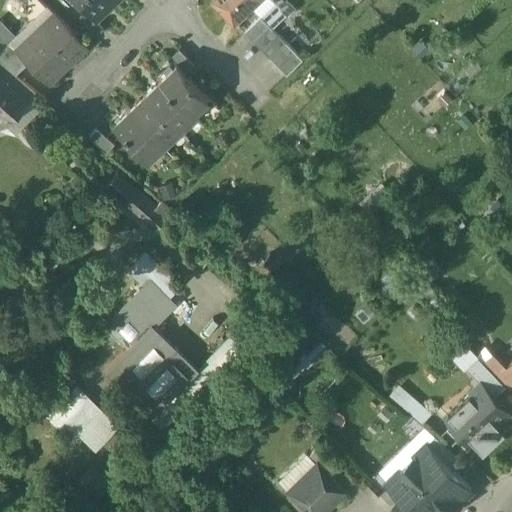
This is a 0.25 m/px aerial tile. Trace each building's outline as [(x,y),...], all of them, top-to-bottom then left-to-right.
[(72,0),(92,20),(108,3),(111,5),(116,0),(72,0)] [(261,0),(216,0),(212,4),(234,27),(261,0)] [(15,51),(14,52),(27,65),(48,85),(61,72),(59,71),(84,46),(52,14),(15,51)] [(260,17),(244,33),(252,42),(269,26),(260,17)] [(269,26),(252,42),(261,50),(277,34),(269,26)] [(0,28),(0,50),(8,43),(9,44),(12,41),(0,28)] [(277,34),(261,50),(269,59),(286,43),(277,34)] [(9,44),(8,43),(0,50),(0,63),(15,76),(27,65),(14,52),(15,51),(9,44)] [(286,43),(269,59),(278,68),(294,52),(286,43)] [(193,66),(177,49),(167,58),(173,65),(184,75),(193,66)] [(294,52),(278,68),(286,76),(303,60),(294,52)] [(15,76),(0,63),(0,125),(3,122),(26,99),(33,91),(15,76)] [(184,75),(173,65),(158,80),(190,114),(207,98),(184,75)] [(190,114),(158,80),(143,95),(176,129),(190,114)] [(176,129),(143,95),(127,111),(160,145),(176,129)] [(26,99),(3,122),(14,133),(37,110),(26,99)] [(160,145),(127,111),(112,126),(145,160),(160,145)] [(114,144),(96,130),(88,139),(106,154),(114,144)] [(153,210),(114,177),(105,187),(153,228),(169,208),(161,201),(153,210)] [(90,196),(68,221),(87,239),(101,224),(88,212),(97,203),(90,196)] [(127,272),(144,287),(150,281),(167,297),(182,280),(148,249),(127,272)] [(144,287),(128,303),(149,323),(150,323),(171,301),(167,297),(150,281),(144,287)] [(149,323),(128,303),(104,329),(124,349),(149,323)] [(124,349),(103,371),(127,394),(174,346),(150,323),(149,323),(124,349)] [(237,329),(197,368),(178,387),(190,399),(193,403),(252,344),(237,329)] [(174,346),(127,394),(150,416),(178,387),(197,368),(174,346)] [(506,366),(495,354),(484,364),(505,386),(509,390),(511,387),(511,374),(505,368),(506,366)] [(484,364),(478,358),(465,369),(480,384),(492,398),(505,386),(484,364)] [(492,398),(480,384),(456,406),(462,412),(450,423),(473,447),(508,414),(492,398)] [(80,385),(46,418),(72,444),(80,436),(97,453),(123,428),(80,385)] [(178,387),(150,416),(163,428),(179,412),(178,411),(190,399),(178,387)] [(422,420),(430,410),(408,391),(399,402),(422,420)] [(458,459),(435,436),(427,445),(449,467),(458,459)] [(449,467),(427,445),(407,464),(452,510),(472,490),(449,467)] [(337,468),(316,447),(308,455),(315,463),(329,477),(337,468)] [(306,454),(278,482),(287,491),(315,463),(308,455),(307,454),(306,454)] [(329,477),(315,463),(287,491),(307,511),(323,511),(344,492),(329,477)] [(449,511),(452,510),(407,464),(387,484),(414,511),(449,511)]
